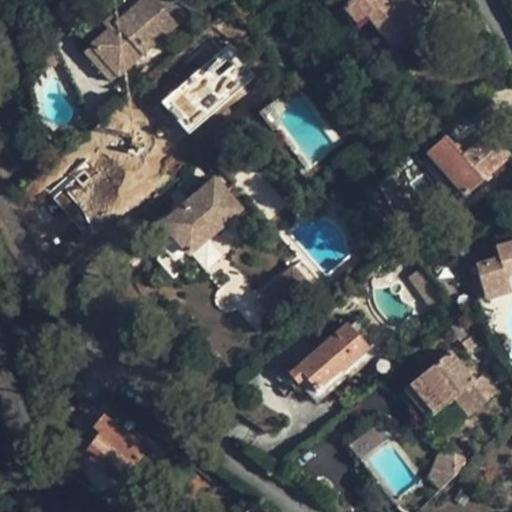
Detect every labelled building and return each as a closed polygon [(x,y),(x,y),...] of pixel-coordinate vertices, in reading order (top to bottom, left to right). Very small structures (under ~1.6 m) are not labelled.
[(92,46),(119,75),(176,25),(152,0),(143,0),(118,23),(110,30),(92,46)] [(355,0),(346,7),(358,21),(368,13),(393,46),(414,29),(417,26),(419,24),(420,16),(419,12),(410,0),(355,0)] [(118,23),(112,16),(104,23),(110,30),(118,23)] [(160,99),(188,134),(256,79),(228,44),(160,99)] [(46,68),(62,62),(55,46),(41,58),(46,68)] [(85,52),(112,82),(119,75),(92,46),(85,52)] [(116,86),(127,99),(137,89),(126,77),(116,86)] [(485,136),(464,156),(447,137),(433,149),(470,191),(506,160),(485,136)] [(428,154),(465,195),(470,191),(433,149),(428,154)] [(242,209),(215,178),(163,224),(191,255),(209,238),(226,223),(242,209)] [(370,233),(362,215),(345,222),(352,240),(370,233)] [(226,223),(209,238),(225,255),(241,241),(226,223)] [(511,243),(500,247),(503,256),(508,274),(511,272),(511,243)] [(511,292),(511,289),(508,274),(503,256),(477,264),(487,299),(511,292)] [(276,320),(312,289),(294,267),(257,298),(276,320)] [(421,268),(407,279),(427,307),(442,296),(421,268)] [(298,384),(307,377),(318,389),(342,369),(344,371),(369,348),(348,324),(292,373),(288,368),(278,376),(291,391),(299,385),(298,384)] [(472,336),(463,343),(467,348),(476,341),(472,336)] [(476,383),(451,354),(406,390),(428,418),(463,390),(479,408),(496,393),(482,378),(476,383)] [(423,422),(428,418),(406,390),(401,395),(423,422)] [(102,432),(95,442),(85,455),(123,483),(148,449),(104,416),(96,428),(102,432)] [(375,426),(349,443),(359,457),(384,440),(375,426)] [(102,432),(96,428),(88,437),(95,442),(102,432)] [(441,490),(467,462),(461,456),(439,455),(431,477),(441,490)] [(196,511),(178,496),(173,503),(182,511),(196,511)]
